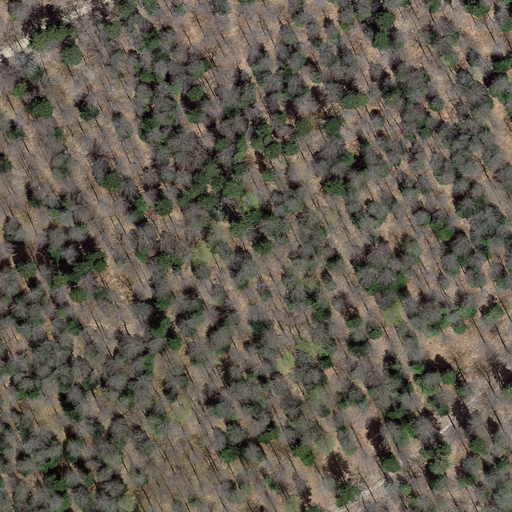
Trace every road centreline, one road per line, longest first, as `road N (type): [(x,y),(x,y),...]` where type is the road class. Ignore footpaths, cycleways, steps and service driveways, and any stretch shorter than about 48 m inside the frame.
road 1 (track): [(331,511),(511,365)]
road 2 (track): [(0,57),(109,0)]
